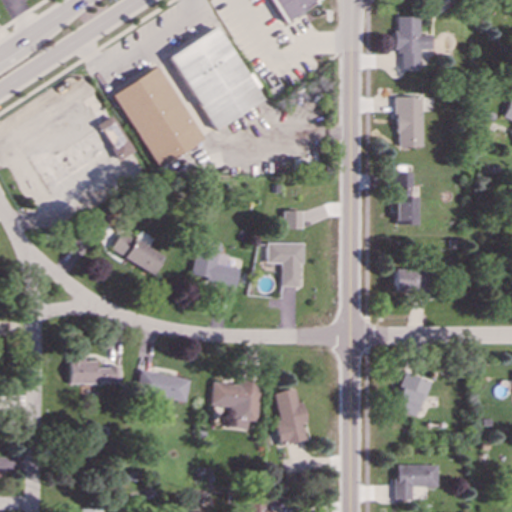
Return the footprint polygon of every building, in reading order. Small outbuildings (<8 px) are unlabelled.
[(268,0),(312,0),(311,1),(313,3),(283,23),(268,0)] [(447,3),(452,0),(427,0),(438,15),(450,7),(447,3)] [(399,69),(418,69),(419,49),(430,49),(430,35),(418,35),(419,17),(394,17),(393,53),(399,53),(399,69)] [(166,56),(213,130),(260,99),(254,90),(259,86),(250,72),(245,76),(213,26),(166,56)] [(108,95),(153,66),(200,138),(155,168),(108,95)] [(419,97),(394,97),(395,147),(421,147),(419,97)] [(502,119),(511,122),(511,100),(509,100),(502,119)] [(30,167),(46,190),(109,149),(116,161),(131,151),(108,116),(94,125),(96,129),(54,156),(52,152),(30,167)] [(416,198),(410,198),(410,172),(393,173),(394,225),(417,224),(416,198)] [(281,229),(300,229),(300,211),(282,211),(281,229)] [(162,255),(147,248),(151,239),(139,233),(135,241),(117,232),(108,252),(153,274),(162,255)] [(190,275),(205,278),(204,282),(234,287),(237,269),(225,267),(227,255),(217,254),(219,243),(196,239),(190,275)] [(302,244),(265,243),(265,263),(279,264),(279,287),(297,287),(297,264),(301,264),(302,244)] [(422,292),(422,270),(393,270),(392,292),(422,292)] [(67,384),(117,384),(118,367),(94,367),(94,361),(83,361),(83,358),(67,358),(67,384)] [(183,403),(188,380),(138,369),(133,392),(183,403)] [(430,383),(404,373),(390,409),(411,417),(418,400),(423,402),(430,383)] [(255,422),(259,386),(211,381),(209,406),(229,408),(226,427),(246,429),(247,421),(255,422)] [(278,420),(273,421),(278,446),(305,440),(302,424),(306,423),(302,402),(296,404),(293,389),(272,393),(278,420)] [(436,488),(436,466),(394,465),(393,500),(410,500),(411,487),(436,488)] [(270,511),(271,497),(247,497),(247,511),(270,511)]
